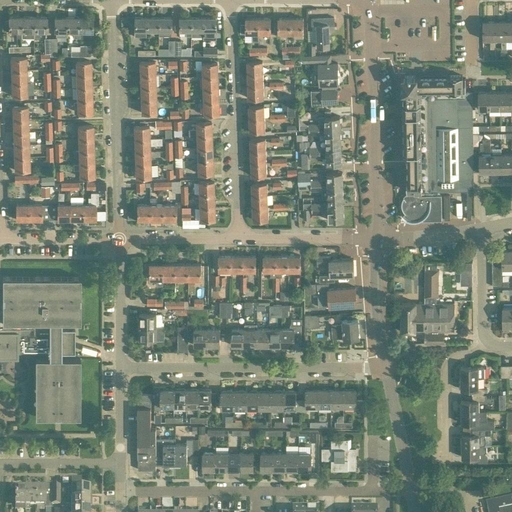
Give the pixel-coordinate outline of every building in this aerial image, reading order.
[(6,21),(5,30),(8,30),(16,31),(16,37),(21,37),(21,17),(8,17),(8,21),(6,21)] [(21,17),(21,37),(32,38),(33,17),(21,17)] [(33,17),(32,38),(39,38),(40,31),(46,31),(46,17),(33,17)] [(54,17),(54,32),(55,32),(55,37),(67,37),(67,32),(67,18),(54,17)] [(134,17),(134,31),(141,31),(141,36),(146,36),(146,31),(146,18),(134,17)] [(334,17),(312,18),(312,24),(317,24),(318,47),(330,46),(329,31),(335,30),(334,17)] [(67,18),(67,32),(73,32),(73,38),(79,38),(79,32),(79,23),(79,18),(67,18)] [(79,23),(79,32),(92,32),(92,18),(79,18),(79,23)] [(146,18),(146,31),(158,31),(158,21),(158,18),(146,18)] [(158,31),(158,35),(170,36),(170,31),(170,18),(158,18),(158,21),(158,31)] [(179,18),(178,31),(185,31),(185,36),(191,36),(191,31),(191,18),(179,18)] [(191,36),(191,37),(203,37),(203,31),(203,18),(191,18),(191,31),(191,36)] [(203,37),(203,39),(215,39),(215,31),(215,18),(203,18),(203,31),(203,37)] [(240,23),(240,33),(245,33),(252,33),(252,41),(259,41),(259,34),(258,34),(258,18),(246,18),(246,23),(240,23)] [(258,18),(258,34),(259,34),(270,34),(270,18),(258,18)] [(279,18),(278,34),(290,34),(291,18),(279,18)] [(291,18),(290,34),(302,34),(303,18),(291,18)] [(495,21),(483,22),(483,40),(483,46),(490,46),(490,48),(495,48),(495,39),(495,21)] [(506,21),(495,21),(495,39),(502,39),(502,48),(507,48),(506,39),(506,21)] [(79,50),(79,55),(90,55),(90,45),(80,45),(80,50),(79,50)] [(267,47),(258,47),(258,55),(268,55),(267,47)] [(26,57),(10,58),(10,70),(26,70),(26,57)] [(154,61),(138,62),(139,75),(154,74),(154,61)] [(262,61),(247,62),(248,74),(262,73),(262,61)] [(91,62),(75,62),(75,75),(91,75),(91,62)] [(201,70),(195,70),(196,76),(201,76),(217,76),(216,63),(201,63),(201,70)] [(338,63),(319,64),(320,85),(322,85),(336,85),(339,85),(338,63)] [(26,70),(10,70),(11,83),(17,83),(26,82),(26,70)] [(262,73),(248,74),(248,86),(254,86),(263,85),(262,73)] [(154,74),(139,75),(139,88),(155,87),(154,74)] [(91,75),(75,75),(76,88),(82,87),(91,87),(91,75)] [(402,215),(403,216),(404,217),(405,218),(406,219),(408,220),(409,220),(411,220),(412,221),(414,221),(415,221),(416,221),(417,220),(418,220),(420,220),(421,219),(422,219),(422,220),(438,220),(442,220),(442,219),(441,195),(435,195),(435,190),(467,190),(471,190),(474,190),(474,184),(473,184),(472,125),(472,92),(466,92),(466,78),(462,78),(462,75),(448,75),(448,76),(417,76),(402,76),(402,91),(403,91),(403,103),(403,115),(404,115),(404,153),(407,153),(408,177),(407,177),(407,191),(410,191),(410,193),(405,198),(404,197),(403,197),(403,198),(402,199),(402,200),(402,201),(402,202),(402,203),(402,204),(402,205),(402,206),(402,207),(402,208),(403,209),(403,210),(403,211),(404,211),(404,212),(405,212),(403,215),(402,215)] [(217,76),(201,76),(201,89),(217,88),(217,76)] [(17,83),(11,83),(11,96),(27,95),(26,82),(17,83)] [(254,86),(248,86),(248,98),(263,98),(263,85),(254,86)] [(322,89),(311,90),(311,106),(323,105),(323,103),(338,102),(337,89),(336,89),(336,85),(322,85),(322,89)] [(82,87),(76,88),(76,100),(84,100),(92,100),(91,87),(82,87)] [(155,87),(139,88),(140,100),(151,100),(155,100),(155,87)] [(217,88),(201,89),(202,101),(215,101),(218,101),(217,88)] [(511,91),(500,92),(500,96),(500,109),(511,109),(511,91)] [(489,92),(478,92),(478,109),(489,109),(489,98),(489,92)] [(500,92),(489,92),(489,98),(489,109),(500,109),(500,96),(500,92)] [(84,100),(76,100),(77,113),(92,112),(92,100),(84,100)] [(151,100),(140,100),(140,113),(156,113),(155,100),(151,100)] [(215,101),(202,101),(202,111),(202,114),(218,114),(218,111),(218,101),(215,101)] [(27,106),(12,107),(12,120),(18,120),(28,119),(27,106)] [(264,106),(249,106),(249,119),(264,118),(264,106)] [(319,124),(308,125),(308,129),(325,129),(340,128),(340,116),(331,116),(331,110),(325,111),(325,116),(324,116),(319,117),(319,124)] [(264,118),(249,119),(250,131),(265,130),(264,118)] [(18,120),(12,120),(13,132),(28,132),(28,119),(18,120)] [(162,120),(155,120),(155,128),(171,128),(171,121),(162,121),(162,120)] [(195,129),(188,129),(189,136),(196,136),(211,135),(210,122),(195,123),(195,129)] [(93,126),(77,126),(78,139),(93,139),(93,126)] [(148,126),(133,127),(133,140),(149,139),(148,126)] [(325,129),(308,129),(309,134),(325,134),(325,141),(336,140),(341,140),(340,128),(325,129)] [(28,132),(13,132),(13,145),(22,145),(27,144),(29,144),(28,132)] [(196,136),(196,148),(211,148),(211,135),(196,136)] [(265,138),(250,139),(250,151),(265,151),(265,138)] [(480,150),(479,150),(479,152),(479,172),(490,172),(490,154),(490,148),(490,138),(483,138),(483,143),(480,143),(480,150)] [(93,139),(78,139),(78,152),(81,152),(94,151),(93,139)] [(149,139),(133,140),(134,152),(147,152),(149,152),(149,145),(162,145),(161,139),(149,139)] [(326,148),(309,148),(309,153),(339,152),(341,152),(341,140),(336,140),(325,141),(326,148)] [(22,145),(13,145),(14,157),(29,157),(29,144),(27,144),(22,145)] [(211,148),(196,148),(197,161),(212,160),(211,148)] [(501,148),(490,148),(490,154),(490,172),(501,171),(501,154),(501,148)] [(81,152),(78,152),(78,164),(94,164),(94,151),(81,152)] [(265,151),(250,151),(251,163),(266,162),(265,151)] [(147,152),(134,152),(134,165),(150,164),(149,152),(147,152)] [(339,152),(309,153),(309,158),(326,157),(326,165),(341,164),(341,152),(339,152)] [(501,154),(501,171),(511,171),(511,154),(501,154)] [(29,157),(14,157),(14,170),(30,170),(29,157)] [(212,160),(197,161),(197,174),(212,173),(212,160)] [(266,162),(251,163),(251,175),(266,175),(266,162)] [(78,164),(73,164),(74,170),(78,170),(79,177),(94,176),(94,164),(78,164)] [(150,164),(134,165),(135,178),(150,177),(150,175),(157,175),(157,165),(150,165),(150,164)] [(305,173),(299,173),(299,186),(310,186),(327,185),(329,185),(337,185),(342,184),(342,172),(327,172),(327,179),(311,180),(311,172),(305,173)] [(213,181),(198,181),(198,194),(206,194),(213,194),(213,181)] [(145,182),(135,182),(135,191),(143,191),(142,187),(145,187),(145,182)] [(267,183),(252,183),(252,195),(267,195),(267,183)] [(310,186),(299,186),(299,190),(301,190),(310,189),(310,190),(322,190),(327,190),(328,196),(331,196),(343,196),(342,184),(337,185),(329,185),(327,185),(310,186)] [(49,186),(41,186),(41,197),(49,197),(49,186)] [(83,204),(82,220),(95,220),(95,219),(95,205),(98,205),(98,192),(91,192),(91,197),(88,197),(88,204),(83,204)] [(206,194),(198,194),(198,207),(214,206),(213,194),(206,194)] [(267,195),(252,195),(253,207),(261,207),(268,207),(267,195)] [(70,204),(70,220),(82,220),(83,204),(83,197),(70,196),(70,204)] [(312,204),(304,204),(304,209),(309,209),(312,209),(343,208),(343,196),(331,196),(328,196),(328,202),(328,203),(312,204)] [(150,205),(149,220),(162,221),(162,218),(162,205),(155,205),(156,199),(150,199),(150,205)] [(16,204),(16,220),(29,220),(29,204),(16,204)] [(29,204),(29,220),(42,220),(42,210),(49,210),(49,204),(42,204),(29,204)] [(49,204),(49,210),(57,210),(57,220),(70,220),(70,204),(57,204),(49,204)] [(137,205),(137,220),(149,220),(150,205),(137,205)] [(162,218),(162,221),(175,221),(175,205),(162,205),(162,218)] [(214,206),(198,207),(199,220),(214,219),(214,206)] [(261,207),(253,207),(253,220),(268,219),(268,207),(261,207)] [(312,209),(309,209),(309,214),(328,214),(328,220),(344,220),(343,208),(312,209)] [(509,249),(502,249),(502,257),(502,258),(502,263),(502,268),(511,268),(511,244),(509,244),(509,249)] [(263,255),(263,271),(271,271),(271,277),(273,277),(276,277),(276,255),(263,255)] [(273,277),(273,284),(279,284),(279,277),(282,277),(282,271),(288,271),(288,268),(288,255),(276,255),(276,277),(273,277)] [(288,268),(288,271),(300,271),(300,255),(288,255),(288,268)] [(330,255),(317,255),(317,266),(330,265),(330,275),(320,275),(321,282),(335,281),(335,275),(354,274),(354,258),(330,259),(330,255)] [(219,256),(219,271),(231,271),(231,256),(219,256)] [(231,256),(231,271),(243,271),(243,256),(231,256)] [(243,256),(243,271),(255,271),(255,256),(243,256)] [(424,330),(424,342),(439,342),(443,343),(443,330),(454,330),(454,304),(436,304),(436,297),(439,297),(439,269),(437,269),(437,262),(425,262),(425,303),(424,330)] [(145,264),(145,271),(150,271),(150,279),(157,279),(157,285),(163,285),(163,279),(163,264),(150,264),(145,264)] [(163,264),(163,279),(176,279),(176,264),(163,264)] [(176,264),(176,279),(188,279),(188,264),(176,264)] [(188,264),(188,279),(201,279),(201,264),(188,264)] [(213,278),(213,285),(225,285),(225,277),(220,277),(220,275),(213,275),(213,278)] [(0,311),(0,329),(17,329),(17,353),(18,353),(49,353),(49,358),(35,358),(35,359),(40,359),(39,369),(35,369),(35,387),(39,387),(40,397),(39,408),(35,408),(35,417),(80,417),(80,408),(77,408),(75,397),(77,387),(80,387),(80,369),(77,369),(75,359),(80,359),(80,358),(61,358),(61,352),(75,352),(75,328),(61,328),(61,322),(80,322),(80,321),(76,321),(77,311),(80,311),(80,277),(71,277),(71,281),(60,282),(50,281),(50,277),(33,277),(33,281),(22,282),(11,281),(11,277),(2,277),(2,311),(0,311)] [(305,284),(305,293),(318,292),(319,306),(330,306),(357,304),(356,286),(330,288),(330,282),(305,284)] [(402,302),(401,331),(416,331),(416,330),(424,330),(425,303),(416,303),(416,302),(402,302)] [(511,307),(503,307),(503,331),(507,331),(507,326),(511,325),(511,307)] [(188,315),(188,324),(194,324),(194,313),(207,313),(207,308),(204,308),(188,308),(188,315)] [(311,314),(312,326),(320,325),(319,313),(311,314)] [(140,314),(140,326),(147,327),(157,327),(164,327),(164,326),(164,323),(162,322),(163,316),(161,314),(157,314),(140,314)] [(343,323),(331,324),(332,330),(333,339),(344,338),(344,339),(359,338),(358,321),(358,319),(342,320),(343,323)] [(282,328),(282,345),(294,345),(294,341),(301,341),(301,325),(290,325),(290,329),(282,328)] [(140,326),(139,339),(163,339),(165,338),(165,326),(164,326),(164,327),(157,327),(147,327),(140,326)] [(178,335),(178,352),(184,352),(185,352),(188,352),(188,338),(188,327),(183,327),(183,335),(178,335)] [(195,332),(195,345),(207,345),(207,334),(207,328),(195,328),(195,332)] [(207,334),(207,345),(220,345),(220,328),(207,328),(207,334)] [(232,328),(232,345),(244,345),(245,328),(232,328)] [(245,328),(244,345),(257,345),(257,344),(257,328),(245,328)] [(257,344),(257,345),(269,345),(269,328),(257,328),(257,344)] [(269,328),(269,345),(282,345),(282,328),(269,328)] [(0,359),(18,359),(18,353),(17,353),(17,329),(0,329),(0,359)] [(478,367),(461,367),(461,378),(478,378),(484,378),(484,367),(478,367)] [(478,378),(461,378),(461,389),(472,389),(472,395),(484,395),(484,389),(478,389),(478,378)] [(154,391),(154,410),(161,410),(161,406),(174,406),(174,399),(174,389),(161,389),(161,391),(154,391)] [(174,399),(174,406),(186,406),(186,389),(174,389),(174,399)] [(186,389),(186,406),(198,406),(198,389),(186,389)] [(198,389),(198,406),(211,406),(211,389),(198,389)] [(301,399),(301,411),(307,411),(307,406),(318,406),(319,389),(306,389),(306,399),(301,399)] [(319,389),(318,406),(331,407),(331,389),(319,389)] [(331,389),(331,407),(343,407),(344,389),(331,389)] [(344,389),(343,407),(355,407),(355,411),(363,411),(363,400),(356,400),(356,389),(344,389)] [(221,391),(221,408),(234,408),(234,402),(234,391),(221,391)] [(234,402),(234,408),(246,408),(246,391),(234,391),(234,402)] [(246,391),(246,408),(258,408),(259,391),(246,391)] [(259,391),(258,408),(271,408),(271,403),(271,391),(259,391)] [(271,403),(271,408),(283,408),(283,397),(284,391),(271,391),(271,403)] [(283,397),(283,408),(295,408),(295,411),(301,411),(301,399),(296,399),(296,391),(284,391),(283,397)] [(472,401),(461,401),(461,412),(479,412),(478,401),(484,401),(484,395),(472,395),(472,401)] [(138,407),(138,470),(156,470),(156,464),(156,455),(156,444),(156,439),(156,428),(151,428),(151,407),(138,407)] [(479,412),(461,412),(461,423),(472,423),(472,429),(491,429),(494,429),(494,420),(487,420),(487,412),(479,412)] [(472,435),(462,435),(462,446),(479,446),(485,446),(486,442),(486,438),(484,435),(491,435),(491,429),(472,429),(472,435)] [(299,430),(299,435),(307,435),(307,437),(309,437),(309,442),(317,442),(317,430),(307,430),(299,430)] [(322,448),(321,460),(331,460),(331,470),(356,470),(356,448),(348,448),(348,438),(332,438),(331,448),(322,448)] [(156,439),(156,444),(156,455),(164,455),(164,464),(171,464),(171,466),(176,466),(176,444),(176,439),(156,439)] [(176,444),(176,466),(181,466),(181,464),(187,464),(187,456),(192,456),(192,439),(185,439),(185,444),(176,444)] [(479,446),(462,446),(462,457),(473,457),(473,463),(487,463),(487,456),(485,454),(487,452),(487,447),(485,446),(479,446)] [(261,452),(261,469),(274,469),(274,452),(261,452)] [(274,452),(274,469),(286,469),(286,452),(274,452)] [(286,452),(286,469),(298,469),(298,461),(299,452),(286,452)] [(298,461),(298,469),(311,469),(311,452),(299,452),(298,461)] [(203,453),(203,469),(216,470),(216,453),(203,453)] [(216,453),(216,470),(228,469),(228,460),(228,453),(216,453)] [(228,460),(228,469),(240,469),(241,453),(228,453),(228,460)] [(241,453),(240,469),(253,469),(253,453),(241,453)] [(81,477),(71,477),(71,487),(81,487),(81,477)] [(15,506),(15,509),(25,509),(25,486),(15,486),(15,487),(15,506)] [(25,486),(25,509),(30,509),(30,506),(35,506),(35,486),(25,486)] [(35,486),(35,506),(45,506),(45,508),(51,508),(51,504),(51,497),(51,494),(45,494),(45,486),(35,486)] [(51,494),(51,497),(60,497),(60,486),(51,486),(51,494)] [(69,487),(69,497),(71,497),(91,497),(91,487),(69,487)] [(71,497),(71,507),(90,507),(91,507),(91,497),(71,497)] [(492,506),(488,507),(488,511),(511,511),(511,497),(511,498),(491,502),(492,506)]
